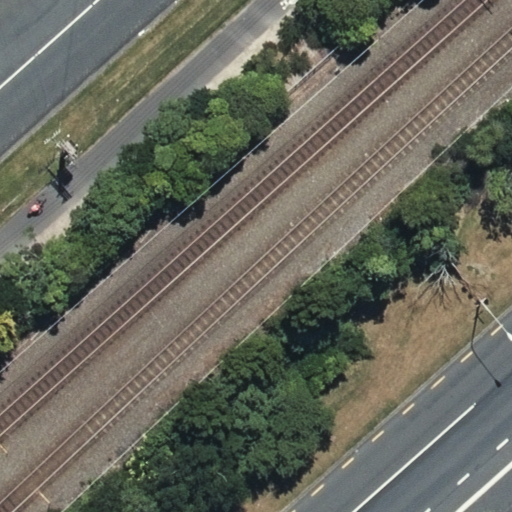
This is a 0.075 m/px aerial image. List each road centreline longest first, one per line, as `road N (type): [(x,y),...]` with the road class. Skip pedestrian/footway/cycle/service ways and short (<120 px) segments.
road 1 (secondary): [(511,374),(357,511)]
road 2 (tertiary): [(0,93),(104,0)]
